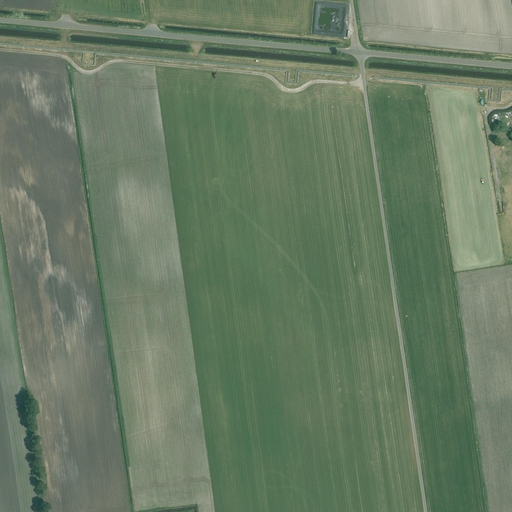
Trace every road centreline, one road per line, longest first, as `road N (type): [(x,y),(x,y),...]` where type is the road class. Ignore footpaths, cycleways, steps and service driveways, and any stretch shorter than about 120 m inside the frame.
road 1 (unclassified): [(359,53),(426,511)]
road 2 (track): [(0,49),(63,56),(86,72),(118,60),(260,73),(289,91),(316,81),(363,83)]
road 3 (tertiary): [(359,53),(0,20)]
road 4 (tertiary): [(511,66),(359,53)]
